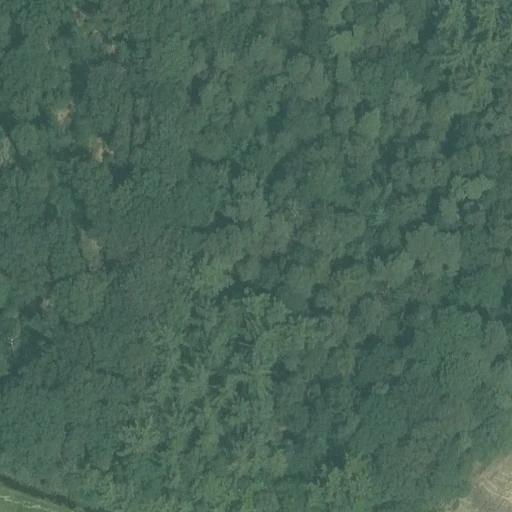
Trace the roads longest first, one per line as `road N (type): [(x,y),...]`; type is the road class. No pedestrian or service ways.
road 1 (track): [(102,480),(166,0)]
road 2 (track): [(192,511),(0,445)]
